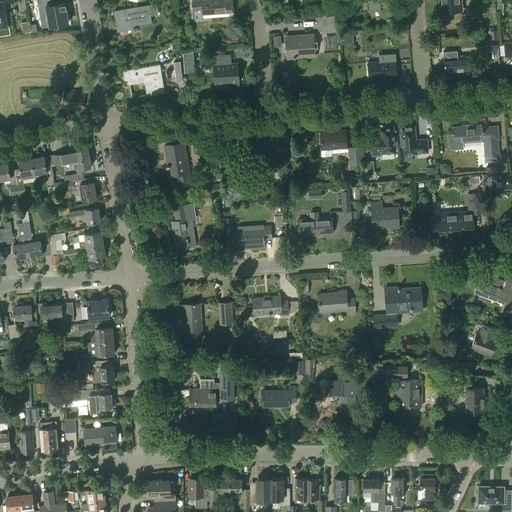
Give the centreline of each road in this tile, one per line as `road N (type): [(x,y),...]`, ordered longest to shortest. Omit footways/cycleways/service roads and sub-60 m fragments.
road 1 (residential): [(129,277),(511,250)]
road 2 (residential): [(470,453),(144,457)]
road 3 (residential): [(144,457),(129,277)]
road 4 (residential): [(264,111),(427,95)]
road 5 (residential): [(106,124),(264,111)]
road 6 (residential): [(129,277),(106,124)]
road 7 (residential): [(0,287),(129,277)]
road 8 (residential): [(0,472),(128,459)]
road 9 (residential): [(106,124),(85,0)]
